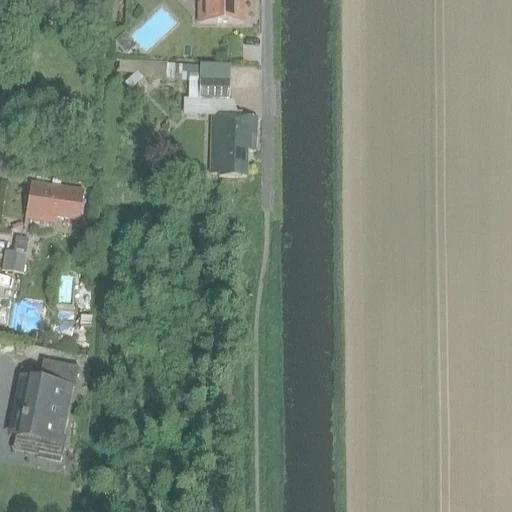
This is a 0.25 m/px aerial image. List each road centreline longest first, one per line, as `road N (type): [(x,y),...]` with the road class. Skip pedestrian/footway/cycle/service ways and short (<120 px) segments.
road 1 (residential): [(267,215),(266,0)]
road 2 (residential): [(0,143),(23,0)]
